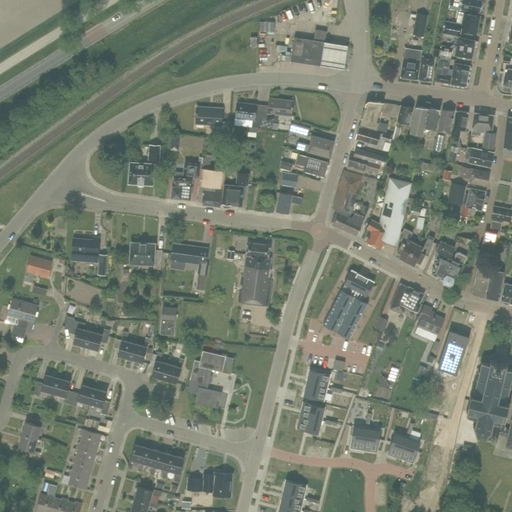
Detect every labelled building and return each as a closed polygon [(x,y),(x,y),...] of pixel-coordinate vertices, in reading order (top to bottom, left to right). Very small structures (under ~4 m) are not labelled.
[(460,10),(461,8),(480,12),(482,1),(479,0),(450,0),(449,7),(460,10)] [(424,36),(428,15),(417,12),(412,34),(424,36)] [(460,31),(476,34),(480,16),(464,12),(461,24),(446,21),(443,32),(459,36),(460,31)] [(276,30),(276,21),(262,20),(262,30),(276,30)] [(318,56),(317,59),(322,59),(324,49),(324,48),(325,38),(326,31),(315,29),(313,40),(294,37),(291,55),(290,61),(303,63),(305,54),(318,56)] [(451,54),(471,58),(475,40),(457,37),(455,44),(454,44),(450,46),(442,45),(439,58),(450,60),(451,54)] [(347,41),(325,38),(324,48),(324,49),(322,59),(344,62),(347,41)] [(400,76),(417,79),(421,50),(405,47),(400,76)] [(303,63),(317,65),(318,56),(305,54),(303,63)] [(421,57),(418,79),(430,81),(434,59),(421,57)] [(452,73),(448,72),(450,61),(438,59),(434,80),(466,86),(470,66),(454,63),(452,73)] [(511,68),(506,67),(503,84),(511,85),(511,68)] [(261,116),(259,127),(271,128),(272,120),(277,121),(278,114),(291,115),(293,100),(269,97),(267,113),(267,117),(261,116)] [(375,101),(369,100),(366,102),(360,124),(377,129),(379,122),(379,121),(377,120),(379,113),(386,115),(389,103),(383,102),(375,101)] [(234,125),(259,127),(261,116),(255,115),(256,104),(237,102),(234,125)] [(389,103),(386,115),(391,116),(394,103),(389,103)] [(394,103),(391,116),(397,118),(401,105),(394,103)] [(401,105),(397,118),(397,121),(393,137),(398,138),(398,134),(399,135),(401,127),(400,127),(402,122),(409,124),(413,106),(411,106),(410,105),(408,105),(407,105),(401,105)] [(197,106),(196,123),(217,125),(217,138),(229,139),(230,122),(222,122),(223,108),(197,106)] [(416,106),(409,132),(422,135),(424,127),(428,107),(416,106)] [(434,139),(436,130),(440,108),(429,107),(426,128),(431,129),(429,138),(428,148),(434,149),(436,139),(434,139)] [(442,109),(436,139),(434,149),(441,150),(445,133),(449,134),(454,110),(442,109)] [(466,130),(468,112),(456,110),(454,129),(453,129),(451,140),(459,141),(460,130),(466,130)] [(494,114),(474,112),(471,135),(480,136),(480,131),(484,132),(483,144),(480,144),(480,146),(494,148),(496,133),(491,132),(494,114)] [(511,116),(507,115),(503,155),(511,156),(511,116)] [(310,128),(291,122),(289,130),(308,135),(310,128)] [(390,141),(391,135),(359,126),(356,138),(377,144),(379,138),(390,141)] [(256,128),(249,127),(248,135),(255,136),(256,128)] [(179,151),(180,135),(171,135),(170,150),(179,151)] [(297,148),(330,157),(334,141),(313,135),(310,144),(298,141),(297,148)] [(458,141),(451,140),(450,144),(451,145),(448,161),(455,162),(458,145),(460,146),(458,141)] [(129,183),(153,184),(154,163),(159,163),(160,145),(149,144),(148,162),(130,161),(129,183)] [(385,165),(388,157),(356,147),(353,156),(380,164),(385,165)] [(493,153),(492,152),(467,147),(465,158),(468,159),(468,162),(490,166),(493,153)] [(307,155),(299,153),(297,163),(296,167),(304,169),(325,175),(329,161),(307,155)] [(380,164),(350,155),(347,167),(364,172),(366,168),(378,171),(380,164)] [(221,203),(224,184),(225,170),(210,168),(211,158),(203,157),(199,185),(204,185),(202,204),(221,206),(221,203)] [(199,179),(202,162),(187,160),(184,160),(183,172),(175,171),(174,175),(171,196),(190,199),(193,178),(199,179)] [(291,171),(293,163),(282,160),(280,168),(291,171)] [(469,182),(486,185),(489,172),(462,166),(460,176),(470,178),(469,182)] [(331,223),(357,236),(366,217),(355,211),(352,217),(351,216),(362,175),(344,169),(332,207),(337,211),(331,223)] [(442,178),(450,180),(452,171),(444,169),(442,178)] [(236,185),(224,184),(221,203),(223,203),(224,207),(228,207),(230,204),(242,205),(244,186),(247,184),(249,174),(238,172),(236,185)] [(298,174),(283,172),(281,184),(296,186),(298,174)] [(395,247),(402,221),(411,182),(390,177),(379,222),(371,218),(366,227),(371,230),(366,240),(367,241),(368,242),(371,244),(373,244),(381,248),(384,241),(395,247)] [(466,185),(451,182),(447,200),(462,204),(466,185)] [(481,210),(486,191),(470,187),(468,193),(466,193),(461,215),(466,217),(468,207),(481,210)] [(292,194),(279,192),(276,210),(288,212),(290,202),(301,204),(303,197),(291,195),(292,194)] [(426,208),(411,205),(410,212),(425,216),(426,208)] [(493,205),(491,217),(511,221),(511,215),(511,207),(510,209),(493,205)] [(442,222),(445,213),(439,212),(436,220),(442,222)] [(423,229),(425,218),(419,217),(417,228),(423,229)] [(505,232),(500,231),(502,222),(491,220),(490,227),(493,227),(492,232),(485,230),(481,247),(483,249),(493,252),(496,240),(503,242),(505,232)] [(401,259),(406,262),(416,242),(409,238),(413,232),(404,227),(402,231),(403,235),(400,241),(402,242),(397,251),(401,253),(399,256),(402,258),(401,259)] [(416,242),(406,262),(411,265),(412,263),(414,264),(416,261),(420,263),(425,254),(428,255),(428,254),(434,238),(429,235),(423,246),(416,242)] [(72,246),(71,260),(97,262),(99,237),(93,236),(93,239),(73,238),(72,246)] [(453,260),(453,259),(450,258),(455,247),(441,240),(435,252),(438,253),(434,261),(436,263),(431,273),(443,279),(443,282),(449,285),(452,283),(456,275),(458,276),(464,265),(463,265),(467,257),(466,255),(458,251),(456,252),(453,260)] [(154,269),(161,269),(162,250),(155,250),(155,243),(131,241),(130,263),(154,265),(154,269)] [(238,301),(256,304),(267,305),(271,276),(269,276),(270,269),(269,269),(271,257),(268,257),(270,245),(247,242),(243,275),(242,274),(240,285),(242,285),(241,292),(239,292),(238,301)] [(208,264),(206,264),(208,248),(173,243),(171,260),(199,263),(197,273),(198,273),(207,274),(208,264)] [(97,274),(106,275),(108,254),(99,253),(97,274)] [(30,255),(26,270),(23,279),(32,282),(35,272),(48,276),(52,261),(30,255)] [(499,298),(502,283),(503,271),(497,270),(499,262),(493,261),(492,269),(486,297),(497,299),(498,299),(499,298)] [(486,269),(477,267),(471,291),(473,293),(478,295),(485,296),(490,275),(485,274),(486,269)] [(323,324),(336,331),(350,338),(356,326),(362,315),(368,304),(368,303),(363,301),(366,295),(374,282),(375,281),(352,269),(351,270),(344,283),(344,284),(342,289),(341,289),(341,290),(335,301),(329,312),(323,324)] [(204,282),(205,274),(198,273),(197,281),(204,282)] [(409,287),(408,288),(400,283),(389,309),(403,314),(404,311),(405,311),(407,307),(417,311),(420,304),(419,303),(423,294),(409,287)] [(501,300),(511,302),(511,284),(504,283),(501,300)] [(32,292),(45,296),(47,289),(34,285),(32,292)] [(28,320),(34,322),(38,304),(12,297),(7,315),(19,318),(17,325),(15,324),(12,334),(24,337),(28,320)] [(417,326),(438,334),(444,318),(430,312),(432,308),(423,305),(419,316),(421,317),(417,326)] [(174,335),(175,326),(177,308),(162,306),(160,333),(174,335)] [(86,345),(90,330),(84,328),(85,323),(79,321),(73,319),(74,317),(67,315),(64,326),(71,328),(70,332),(76,333),(73,342),(86,345)] [(382,316),(378,328),(386,330),(389,319),(382,316)] [(90,330),(86,345),(98,349),(100,340),(106,342),(110,330),(104,328),(102,333),(90,330)] [(470,336),(450,330),(439,365),(458,371),(470,336)] [(130,358),(134,343),(125,340),(128,332),(123,331),(121,339),(117,338),(114,347),(119,348),(118,354),(130,358)] [(143,345),(134,343),(130,358),(143,361),(147,346),(148,346),(150,338),(146,337),(143,345)] [(163,350),(158,349),(157,353),(153,352),(149,366),(154,367),(152,375),(164,378),(169,363),(160,360),(163,350)] [(211,368),(229,373),(233,358),(225,356),(203,350),(200,361),(195,360),(188,390),(197,392),(195,401),(212,405),(218,407),(221,392),(206,388),(207,383),(210,381),(211,376),(210,373),(211,368)] [(169,363),(164,378),(177,382),(181,367),(182,367),(184,358),(180,357),(177,365),(169,363)] [(505,435),(506,429),(506,427),(504,427),(507,418),(505,418),(508,406),(509,407),(510,404),(508,403),(511,385),(511,370),(507,369),(508,365),(502,363),(502,362),(499,362),(495,361),(495,362),(490,360),(489,364),(480,362),(472,395),(470,394),(466,411),(470,412),(469,416),(470,418),(477,420),(475,426),(477,433),(478,434),(486,437),(489,432),(492,434),(491,436),(494,439),(498,438),(499,434),(505,436),(505,435)] [(382,382),(396,386),(402,368),(393,366),(390,377),(384,375),(382,382)] [(309,369),(306,382),(327,387),(330,374),(317,371),(309,369)] [(54,392),(58,377),(45,374),(43,382),(37,380),(33,393),(40,395),(42,389),(54,392)] [(70,380),(58,377),(54,392),(66,395),(64,401),(70,403),(74,391),(68,389),(70,380)] [(306,382),(303,395),(311,397),(323,400),(324,400),(327,387),(306,382)] [(90,402),(95,387),(82,384),(80,392),(74,391),(70,403),(77,405),(78,399),(90,402)] [(107,391),(95,387),(90,402),(103,406),(101,412),(107,413),(110,401),(104,399),(107,391)] [(304,402),(301,415),(322,420),(325,407),(324,407),(312,404),(304,402)] [(301,415),(298,428),(309,431),(318,433),(319,433),(322,420),(301,415)] [(22,433),(37,438),(39,431),(41,425),(45,427),(46,427),(48,421),(36,417),(34,423),(26,421),(22,433)] [(100,421),(88,418),(86,426),(98,429),(100,421)] [(352,436),(351,447),(364,449),(367,428),(354,426),(352,436)] [(66,474),(64,482),(90,488),(103,433),(83,428),(72,475),(66,474)] [(367,428),(364,449),(377,451),(379,440),(380,430),(367,428)] [(34,450),(37,438),(22,433),(19,446),(27,448),(25,454),(38,458),(40,451),(34,450)] [(392,442),(388,453),(401,457),(407,437),(395,433),(392,442)] [(407,437),(401,457),(413,461),(417,451),(420,442),(420,441),(407,437)] [(142,471),(144,463),(142,462),(147,447),(135,443),(130,459),(140,461),(138,470),(142,471)] [(462,451),(475,454),(476,446),(464,443),(462,451)] [(142,462),(144,463),(152,465),(149,473),(154,474),(156,466),(155,466),(159,450),(147,447),(142,462)] [(166,478),(168,470),(167,469),(172,454),(159,450),(155,466),(156,466),(164,468),(162,477),(166,478)] [(167,469),(168,470),(176,472),(174,480),(178,481),(181,472),(180,472),(184,457),(172,454),(167,469)] [(53,478),(55,471),(47,469),(45,475),(53,478)] [(230,496),(232,473),(214,471),(214,475),(204,474),(203,478),(188,477),(187,489),(213,491),(212,495),(230,496)] [(286,479),(282,492),(304,497),(307,485),(306,485),(293,482),(293,481),(286,479)] [(177,492),(178,486),(172,484),(170,490),(177,492)] [(137,485),(131,511),(148,511),(154,489),(137,485)] [(43,491),(38,511),(40,511),(81,511),(84,502),(43,491)] [(282,492),(279,505),(300,510),(304,497),(282,492)]
